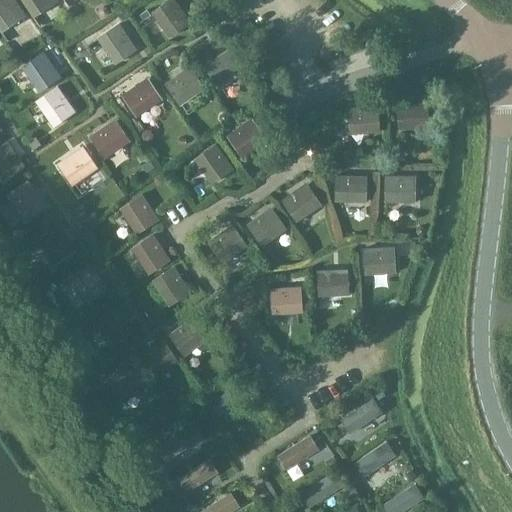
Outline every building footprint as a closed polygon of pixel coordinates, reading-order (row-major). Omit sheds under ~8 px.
[(0,0),(0,33),(24,16),(12,0),(0,0)] [(19,0),(32,19),(56,2),(54,0),(19,0)] [(169,37),(190,22),(174,0),(168,0),(151,13),(169,37)] [(113,64),(135,49),(118,25),(96,40),(113,64)] [(219,89),(243,71),(228,50),(204,68),(219,89)] [(38,93),(59,78),(42,53),(21,68),(38,93)] [(178,106),(203,89),(189,68),(164,85),(178,106)] [(136,117),(160,100),(145,79),(121,96),(136,117)] [(52,127),(73,113),(56,88),(35,102),(52,127)] [(396,130),(427,128),(425,102),(394,105),(396,130)] [(347,134),(376,132),(375,107),(345,109),(347,134)] [(226,137),(232,145),(241,158),(265,141),(250,120),(226,137)] [(89,138),(94,145),(104,159),(129,142),(114,121),(89,138)] [(6,143),(3,145),(0,146),(0,179),(2,182),(23,167),(6,143)] [(215,144),(214,145),(193,160),(211,184),(233,169),(215,144)] [(72,186),(96,170),(82,147),(57,164),(72,186)] [(362,203),(363,176),(333,175),(332,202),(362,203)] [(412,204),(413,177),(383,177),(382,203),(412,204)] [(23,221),(45,206),(27,182),(6,197),(23,221)] [(294,223),(319,205),(304,184),(280,202),(294,223)] [(136,234),(158,220),(141,195),(119,209),(136,234)] [(260,247),(284,230),(269,209),(245,226),(260,247)] [(54,267),(75,251),(57,226),(36,241),(54,267)] [(220,265),(244,248),(230,227),(205,244),(220,265)] [(146,275),(168,261),(151,236),(129,250),(146,275)] [(363,276),(392,274),(391,248),(361,250),(363,276)] [(84,305),(105,290),(88,266),(67,281),(84,305)] [(167,307),(189,293),(172,268),(151,282),(167,307)] [(316,297),(347,296),(345,270),(315,272),(316,297)] [(270,315),(300,313),(298,288),(269,290),(270,315)] [(109,348),(130,334),(112,309),(91,323),(109,348)] [(181,357),(206,340),(192,319),(167,336),(181,357)] [(151,378),(175,361),(161,340),(136,357),(151,378)] [(118,400),(142,384),(128,363),(104,380),(118,400)] [(218,416),(251,395),(242,381),(209,402),(218,416)] [(341,420),(350,433),(380,413),(372,400),(341,420)] [(157,449),(165,461),(196,441),(188,428),(157,449)] [(278,456),(286,469),(316,450),(308,437),(278,456)] [(354,464),(363,477),(394,456),(385,443),(354,464)] [(177,480),(186,493),(217,473),(208,460),(177,480)] [(301,494),(309,507),(340,487),(332,474),(301,494)] [(383,505),(387,511),(401,511),(423,499),(414,486),(383,505)] [(203,511),(229,511),(238,506),(230,494),(203,511)]
